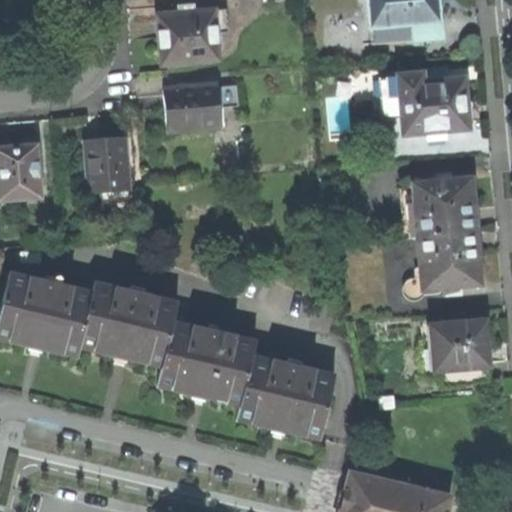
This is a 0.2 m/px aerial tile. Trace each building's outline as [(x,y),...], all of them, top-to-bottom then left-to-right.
[(415,39),(440,38),(437,2),(437,0),(369,0),(371,25),(413,22),(415,39)] [(192,7),(170,9),(171,16),(157,18),(159,35),(162,67),(219,62),(218,49),(223,49),(222,35),(229,34),(226,11),(193,14),(192,7)] [(372,42),(415,39),(413,22),(371,25),(372,42)] [(404,133),(470,128),(469,109),(468,99),(466,98),(464,78),(431,80),(431,72),(386,76),(387,96),(401,95),(404,133)] [(216,86),(164,91),(165,101),(168,133),(220,129),(218,109),(216,89),(216,86)] [(226,88),(216,89),(218,109),(227,108),(226,88)] [(346,129),(344,97),(330,99),(333,130),(346,129)] [(87,195),(129,192),(125,140),(98,142),(82,143),(87,195)] [(0,203),(40,200),(36,147),(11,149),(0,149),(0,203)] [(410,236),(417,236),(477,231),(474,204),(472,178),(414,183),(413,185),(400,186),(402,217),(408,217),(410,236)] [(422,288),(481,284),(479,257),(477,231),(417,236),(422,288)] [(43,284),(9,276),(0,310),(0,341),(32,349),(77,360),(79,350),(91,295),(57,287),(58,282),(44,279),(43,284)] [(94,286),(91,295),(79,350),(118,359),(160,369),(171,325),(175,304),(141,297),(142,292),(128,289),(127,294),(94,286)] [(459,384),(490,382),(487,343),(485,321),(428,326),(430,348),(421,348),(422,378),(438,375),(439,373),(440,369),(458,368),(459,384)] [(207,333),(171,325),(160,369),(156,389),(193,398),(240,408),(251,359),(254,344),(220,337),(221,332),(208,329),(207,333)] [(287,368),(251,359),(240,408),(237,423),(280,433),(321,443),(334,379),(301,371),(302,365),(288,362),(287,368)] [(448,511),(447,510),(451,496),(446,494),(449,481),(414,472),(412,487),(350,472),(339,511),(448,511)]
